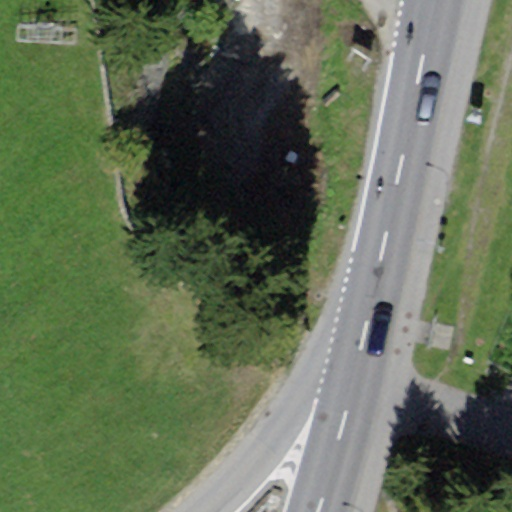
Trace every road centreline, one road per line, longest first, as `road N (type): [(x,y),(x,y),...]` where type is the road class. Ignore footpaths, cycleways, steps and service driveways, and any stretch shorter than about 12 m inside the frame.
road 1 (primary): [(370,306),(434,0)]
road 2 (residential): [(370,306),(243,471),(199,511)]
road 3 (residential): [(346,405),(511,439)]
